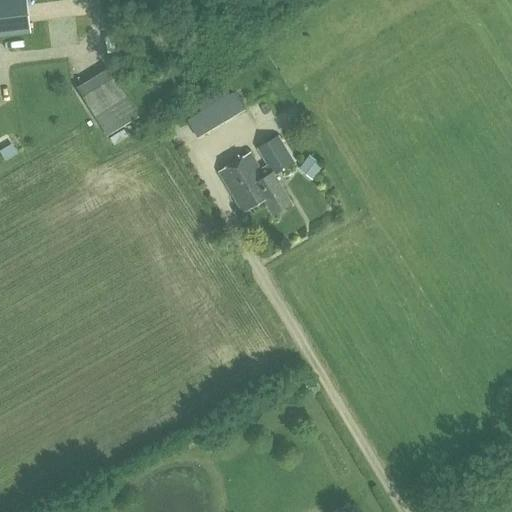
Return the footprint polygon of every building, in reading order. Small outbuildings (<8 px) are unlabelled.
[(26,0),(0,0),(0,37),(31,34),(26,0)] [(107,136),(139,117),(109,69),(78,88),(107,136)] [(245,110),(228,83),(201,99),(207,109),(188,120),(198,138),(245,110)] [(264,126),(280,120),(273,100),(257,105),(264,126)] [(274,175),(294,163),(279,136),(258,149),(268,166),(261,170),(251,153),(219,172),(243,213),(265,200),(274,214),(292,204),(274,175)] [(310,155),(300,167),(314,178),(324,165),(310,155)]
